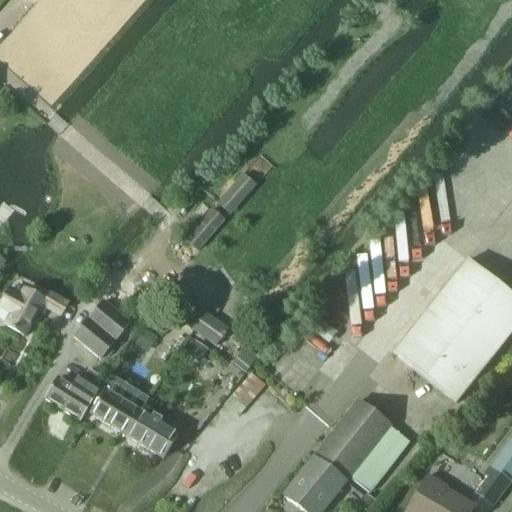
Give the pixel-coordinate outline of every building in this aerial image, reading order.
[(242,176),(216,206),(226,214),(252,185),(242,176)] [(197,252),(224,221),(211,211),(185,241),(197,252)] [(511,333),(511,297),(467,262),(392,356),(454,405),(511,333)] [(60,317),(66,305),(47,295),(43,302),(22,291),(19,297),(14,294),(4,312),(9,315),(3,327),(24,338),(42,306),(60,317)] [(99,361),(129,325),(102,303),(73,339),(99,361)] [(227,331),(204,314),(192,331),(215,348),(227,331)] [(134,345),(147,353),(156,339),(154,337),(157,333),(147,326),(134,345)] [(198,365),(207,352),(193,342),(184,355),(198,365)] [(245,375),(255,361),(257,359),(245,350),(233,365),(245,375)] [(57,380),(44,401),(79,423),(92,402),(98,393),(95,391),(101,380),(88,372),(81,382),(77,380),(72,389),(57,380)] [(89,415),(107,426),(125,437),(140,414),(146,403),(139,399),(133,409),(104,392),(89,415)] [(356,403),(282,497),(301,511),(321,511),(347,479),(388,428),(356,403)] [(140,414),(125,437),(162,460),(176,436),(140,414)] [(388,428),(347,479),(368,495),(408,444),(388,428)] [(493,471),(475,496),(491,508),(511,479),(511,437),(489,468),(493,471)] [(470,511),(473,509),(438,488),(439,486),(426,478),(412,503),(415,505),(410,511),(470,511)] [(364,511),(367,511),(375,503),(365,496),(357,506),(364,511)]
